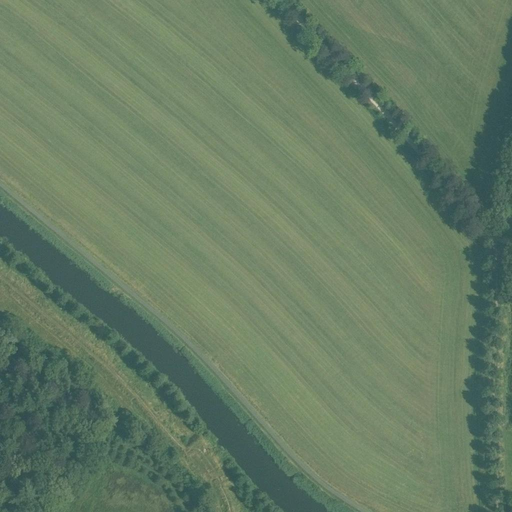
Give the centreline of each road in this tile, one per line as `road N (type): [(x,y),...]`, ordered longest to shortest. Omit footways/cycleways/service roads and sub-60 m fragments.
road 1 (track): [(511,243),(476,224),(280,0)]
road 2 (track): [(191,511),(167,480),(74,423),(0,408)]
